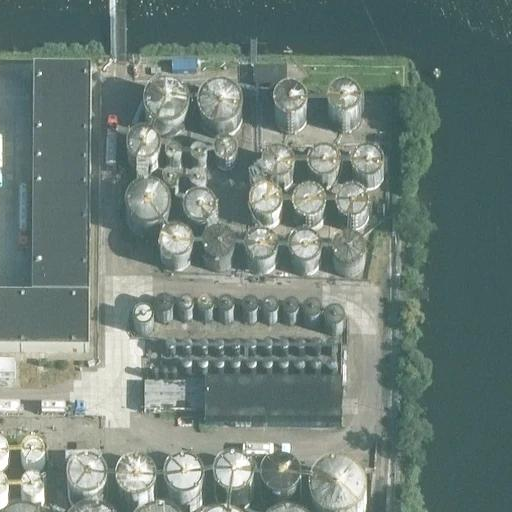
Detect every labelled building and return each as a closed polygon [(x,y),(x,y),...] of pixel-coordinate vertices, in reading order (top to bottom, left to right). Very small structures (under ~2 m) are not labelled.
[(0,352),(88,353),(90,72),(33,72),(32,298),(0,297),(0,352)] [(188,120),(189,116),(188,110),(185,103),(181,100),(179,98),(174,95),(170,94),(165,94),(161,94),(157,96),(152,99),(148,102),(145,107),(144,112),(143,117),(145,124),(148,130),(151,134),(157,137),(162,139),(167,139),(172,138),(178,136),(182,133),(185,129),(187,125),(188,120)] [(243,117),(242,112),(239,106),(236,102),(234,100),(229,98),(222,96),(219,96),(214,97),(211,98),(207,100),(203,103),(200,107),(198,113),(197,118),(198,121),(199,126),(201,130),(204,134),(207,137),(212,140),(217,141),(221,141),(228,140),(232,138),(236,135),(239,131),(242,125),(243,121),(243,117)] [(302,107),(300,106),(296,103),(294,103),(289,102),(286,103),(281,105),(278,108),(275,111),(274,114),(273,117),(273,121),(274,124),(275,128),(277,131),(280,134),(284,136),(288,137),(294,136),(296,136),(300,134),(303,131),(306,126),(307,124),(307,120),(307,116),(306,114),(304,110),(302,107)] [(356,106),(352,104),(346,102),(341,102),(338,103),(334,105),(331,108),(329,112),(328,115),(327,118),(327,122),(329,127),(331,130),(333,132),(337,134),(340,136),(343,136),(347,136),(349,135),(353,134),(356,131),(359,128),(360,124),(361,119),(361,115),(360,113),(359,109),(356,106)] [(154,144),(150,142),(145,141),(140,141),(136,142),(131,145),(129,148),(127,153),(126,157),(126,161),(128,166),(130,169),(135,173),(139,175),(145,176),(149,175),(154,172),(155,171),(158,168),(159,166),(161,162),(161,158),(161,156),(159,151),(157,147),(154,144)] [(193,145),(193,144),(191,142),(190,142),(189,142),(187,142),(186,143),(185,144),(184,145),(184,146),(184,148),(184,149),(185,151),(186,151),(187,152),(188,152),(190,152),(191,152),(192,151),(193,150),(193,149),(194,148),(194,147),(194,146),(193,145)] [(205,145),(204,144),(203,143),(202,142),(200,142),(198,143),(197,144),(196,145),(196,146),(196,147),(196,148),(196,149),(197,150),(197,151),(198,152),(201,152),(203,152),(204,151),(204,150),(205,149),(205,148),(205,146),(205,145)] [(236,156),(234,153),(231,151),(228,149),(226,149),(224,149),(221,150),(220,150),(218,152),(217,153),(215,156),(214,157),(214,161),(215,164),(216,167),(218,169),(220,170),(222,171),(226,172),(228,171),(231,170),(233,169),(234,167),(236,165),(237,162),(237,159),(236,156)] [(180,161),(179,159),(178,157),(176,156),(174,155),(172,155),(171,156),(169,156),(167,157),(166,159),(165,160),(165,162),(164,164),(165,165),(165,167),(166,169),(168,170),(169,171),(171,172),(173,172),(174,172),(176,171),(178,170),(180,168),(180,167),(181,164),(181,162),(180,161)] [(204,158),(202,157),(200,156),(198,156),(197,156),(195,157),(193,158),(192,159),(190,161),(190,164),(190,167),(191,168),(192,170),(194,172),(196,173),(198,173),(200,173),(202,172),(204,171),(205,170),(206,168),(207,167),(207,164),(206,162),(206,160),(204,158)] [(380,167),(376,162),(371,160),(367,159),(365,159),(361,160),(356,163),(354,165),(351,168),(350,173),(350,176),(350,179),(351,183),(353,187),(358,191),(362,192),(368,193),(370,193),(374,191),(378,188),(381,185),(382,181),(383,177),(383,173),(382,170),(380,167)] [(338,169),(336,166),(332,163),(330,161),(327,160),(323,160),(320,160),(315,162),(311,165),(308,169),(307,172),(307,176),(307,179),(308,183),(310,186),(311,188),(315,190),(318,192),(320,192),(324,192),(327,192),(331,190),(334,188),(336,186),(338,183),(339,180),(339,176),(339,173),(338,169)] [(287,164),(285,163),(280,161),(276,161),(273,161),(270,163),(266,165),(265,167),(263,170),(262,173),(261,177),(261,180),(262,184),(263,186),(266,189),(269,191),(271,192),(275,193),(279,194),(283,193),(286,191),(288,190),(291,187),(292,184),(294,180),(294,176),(293,174),(292,170),(290,167),(287,164)] [(177,186),(176,184),(173,182),(171,181),(170,181),(168,181),(166,182),(164,183),(163,185),(162,186),(161,189),(161,191),(162,193),(163,195),(164,196),(166,197),(167,198),(169,198),(170,198),(173,197),(175,196),(176,195),(177,193),(178,191),(178,188),(177,186)] [(205,188),(204,186),(203,184),(202,183),(201,183),(199,182),(197,182),(196,182),(193,183),(191,185),(189,187),(189,190),(189,191),(190,193),(190,195),(192,196),(193,197),(195,198),(198,198),(199,198),(201,197),(202,196),(204,195),(205,192),(205,189),(205,188)] [(232,188),(230,185),(228,184),(225,183),(224,183),(220,183),(217,185),(216,186),(214,188),(213,190),(212,193),(212,196),(213,199),(215,202),(218,204),(221,205),(224,205),(226,205),(229,204),(231,202),(232,200),(234,197),(234,194),(234,192),(233,190),(232,188)] [(170,224),(170,217),(170,212),(168,208),(165,203),(162,200),(158,197),(152,195),(147,195),(142,196),(138,197),(133,200),(128,206),(126,209),(125,214),(125,217),(125,223),(127,228),(131,234),(135,237),(138,239),(143,240),(147,241),(152,240),(157,239),(161,237),(164,234),(167,230),(170,224)] [(278,204),(276,202),(273,200),(268,199),(264,198),(259,200),(256,201),(254,203),(251,207),(250,209),(249,212),(249,216),(249,219),(251,223),(253,227),(256,229),(260,231),(263,232),(268,232),(272,231),(276,229),(280,225),(282,221),(282,219),(283,215),(282,211),(281,207),(278,204)] [(325,210),(323,206),(319,202),(315,200),(309,199),(303,199),(299,201),(297,203),(294,206),(293,209),(292,212),(291,217),(292,220),(293,224),(296,228),(298,230),(301,232),(306,233),(308,234),(312,233),(316,232),(321,228),(324,225),(325,221),(326,219),(326,214),(325,210)] [(368,210),(366,206),(362,203),(358,201),(355,200),(350,200),(345,201),(342,203),(339,207),(337,210),(335,214),(335,217),(336,222),(338,225),(341,229),(344,232),(349,233),(353,234),(357,233),(361,231),(364,228),(366,227),(368,223),(369,219),(369,214),(368,210)] [(215,214),(212,211),(209,207),(206,206),(203,205),(200,204),(196,205),(193,206),(190,207),(187,210),(185,212),(184,216),(183,219),(183,222),(184,227),(186,231),(187,232),(191,235),(195,237),(200,238),(204,237),(206,236),(210,234),(212,231),(215,227),(216,225),(216,221),(216,218),(215,214)] [(187,245),(184,243),(180,241),(177,241),(173,241),(169,242),(167,244),(163,247),(162,250),(160,254),(160,258),(161,261),(163,265),(164,267),(168,270),(170,271),(173,272),(177,273),(179,272),(183,271),(187,268),(190,265),(191,263),(192,260),(192,256),(192,254),(191,250),(190,248),(187,245)] [(277,258),(276,254),(273,250),(271,247),(266,244),(261,243),(258,243),(255,244),(252,245),(249,247),(247,249),(245,253),(244,256),(243,259),(243,262),(244,265),(246,269),(248,271),(251,274),(254,276),(257,277),(262,277),(266,276),(268,275),(272,273),(274,269),(276,267),(277,264),(277,258)] [(322,263),(322,258),(320,254),(318,251),(315,248),(311,245),(308,245),(301,245),(298,246),(296,247),(293,249),(291,252),(289,256),(288,261),(288,263),(289,267),(291,272),(295,275),(299,277),(302,278),(305,278),(309,278),(312,277),(316,275),(318,273),(320,270),(321,267),(322,263)] [(362,254),(358,249),(354,247),(350,247),(347,247),(342,248),(337,250),(334,254),(332,258),(332,261),(332,265),(332,268),(334,272),(337,275),(340,278),(344,280),(348,280),(351,280),(355,279),(358,277),(361,275),(363,271),(365,268),(365,263),(365,261),(364,257),(362,254)] [(169,309),(167,307),(164,307),(163,307),(160,308),(158,309),(156,311),(155,314),(155,315),(155,318),(155,320),(157,322),(159,324),(160,324),(162,325),(165,325),(167,325),(169,324),(171,322),(172,319),(173,316),(173,314),(172,311),(171,310),(169,309)] [(184,307),(182,308),(180,309),(179,310),(178,312),(177,314),(177,316),(177,318),(178,319),(178,320),(180,322),(182,323),(183,323),(185,324),(187,323),(189,323),(190,322),(192,320),(193,318),(193,315),(193,313),(193,312),(192,311),(190,309),(189,308),(187,307),(186,307),(184,307)] [(203,308),(202,308),(200,309),(199,311),(198,312),(197,314),(197,316),(197,318),(198,320),(199,321),(201,323),(203,324),(205,324),(207,324),(209,323),(211,322),(212,321),(213,319),(214,317),(214,314),(213,313),(212,311),(211,310),(209,308),(207,308),(206,307),(203,308)] [(231,310),(228,308),(225,308),(224,308),(222,309),(220,310),(219,312),(218,313),(217,316),(217,318),(218,319),(219,321),(220,322),(222,324),(223,324),(226,324),(227,324),(229,324),(231,322),(232,321),(233,319),(234,318),(234,315),(233,313),(233,312),(231,310)] [(256,312),(254,310),(252,309),(250,309),(248,309),(246,310),(244,311),(242,313),(242,315),(241,318),(242,319),(242,321),(243,322),(245,324),(247,325),(248,325),(250,325),(252,325),(254,324),(256,322),(257,321),(258,319),(258,316),(257,314),(256,312)] [(278,314),(276,313),(275,311),(274,310),(272,310),(271,309),(268,310),(265,311),(264,312),(263,314),(262,316),(262,319),(262,321),(264,323),(266,325),(268,326),(270,326),(271,326),(273,325),(275,325),(276,323),(277,321),(278,319),(278,316),(278,314)] [(296,312),(294,311),(292,310),(291,310),(289,310),(287,311),(285,312),(283,313),(282,315),(282,317),(282,319),(282,321),(283,322),(284,324),(286,325),(288,326),(290,326),(292,326),(294,326),(295,324),(297,323),(298,321),(298,320),(298,317),(298,315),(297,313),(296,312)] [(315,311),(312,311),(310,311),(308,312),(306,313),(304,315),(303,317),(303,319),(302,320),(303,323),(304,325),(306,327),(307,328),(310,329),(313,329),(315,329),(317,328),(319,326),(320,324),(321,322),(321,320),(321,318),(320,316),(318,314),(317,312),(315,311)] [(152,324),(151,322),(150,320),(149,319),(146,317),(143,317),(140,317),(138,318),(136,320),(134,321),(133,324),(133,326),(133,330),(134,332),(135,334),(138,336),(140,337),(141,337),(144,337),(146,337),(148,336),(150,334),(151,333),(152,331),(153,329),(153,326),(152,324)] [(340,319),(338,318),(336,317),(334,317),(332,318),(329,318),(326,321),(325,324),(324,325),(324,328),(325,331),(326,333),(328,335),(330,337),(332,337),(334,337),(337,337),(340,336),(341,334),(343,332),(344,329),(344,327),(344,325),(343,322),(341,320),(340,319)] [(171,347),(169,347),(168,348),(167,348),(166,350),(165,351),(165,352),(165,354),(165,355),(166,356),(167,357),(169,358),(170,358),(171,358),(173,358),(174,357),(174,356),(175,355),(175,354),(176,352),(175,351),(175,350),(174,349),(173,348),(171,347)] [(253,348),(252,347),(250,347),(249,348),(248,348),(247,349),(246,350),(246,351),(245,352),(245,353),(246,355),(247,357),(248,357),(249,358),(250,358),(252,358),(253,358),(254,357),(256,355),(256,354),(256,353),(256,352),(256,350),(254,348),(253,348)] [(283,347),(281,348),(280,348),(279,349),(278,350),(277,352),(277,353),(277,354),(278,356),(279,357),(280,358),(281,358),(282,359),(284,358),(285,358),(286,357),(287,357),(288,355),(288,353),(288,352),(288,351),(287,350),(286,348),(284,348),(283,347)] [(305,352),(304,351),(303,349),(302,348),(301,347),(300,347),(298,347),(297,348),(295,349),(295,350),(294,351),(294,353),(294,354),(294,355),(295,356),(296,357),(297,358),(298,358),(299,358),(301,358),(302,357),(303,357),(303,356),(304,355),(304,354),(305,353),(305,352)] [(319,349),(318,348),(317,348),(315,347),(314,348),(313,348),(311,350),(310,351),(310,353),(310,354),(310,355),(311,356),(312,357),(313,358),(315,358),(316,358),(317,358),(318,357),(320,356),(320,355),(321,354),(321,353),(321,352),(320,350),(319,349)] [(334,347),(333,347),(332,347),(330,347),(328,348),(328,349),(326,350),(326,352),(326,354),(327,355),(327,356),(328,356),(329,357),(331,358),(332,358),(334,357),(335,357),(335,356),(336,354),(337,353),(337,352),(337,350),(336,349),(335,348),(334,347)] [(190,349),(189,349),(188,348),(186,348),(185,348),(183,349),(182,350),(181,351),(181,353),(181,354),(181,355),(182,357),(183,357),(184,358),(186,359),(187,359),(188,358),(189,358),(190,357),(191,356),(192,354),(192,353),(192,352),(191,351),(190,349)] [(208,353),(208,352),(207,350),(206,349),(205,348),(203,348),(202,348),(201,348),(199,348),(198,349),(198,350),(197,352),(197,354),(197,355),(197,356),(198,357),(200,358),(201,358),(202,359),(204,358),(205,358),(206,357),(207,356),(207,355),(208,354),(208,353)] [(219,348),(217,348),(216,348),(215,349),(214,350),(213,351),(213,352),(213,354),(213,355),(214,356),(215,357),(216,358),(218,359),(219,359),(220,358),(221,358),(222,357),(223,356),(224,354),(224,352),(223,351),(223,350),(222,349),(220,348),(219,348)] [(238,349),(237,348),(236,348),(235,348),(234,348),(232,348),(231,349),(230,350),(229,352),(229,353),(229,355),(229,356),(230,357),(231,358),(233,359),(234,359),(236,358),(237,358),(238,357),(239,356),(240,355),(240,354),(240,353),(240,351),(239,350),(238,349)] [(270,350),(269,349),(268,348),(266,348),(264,348),(263,349),(262,350),(261,351),(260,353),(261,355),(261,356),(262,357),(263,358),(264,359),(266,359),(267,359),(268,358),(269,358),(270,357),(271,356),(271,355),(272,353),(271,352),(271,351),(270,350)] [(0,366),(0,382),(14,382),(14,367),(0,366)] [(188,368),(187,367),(185,368),(184,368),(183,368),(181,370),(181,371),(180,372),(181,374),(181,375),(182,377),(183,378),(184,378),(186,378),(187,378),(188,378),(189,378),(190,376),(191,375),(191,374),(191,372),(191,371),(191,370),(189,369),(188,368)] [(205,369),(204,368),(202,367),(201,367),(199,368),(198,369),(197,369),(196,370),(196,372),(196,374),(197,376),(199,378),(201,378),(202,378),(204,378),(205,377),(206,376),(207,374),(207,373),(207,372),(207,370),(206,369),(205,369)] [(223,370),(222,369),(221,368),(219,367),(217,367),(216,368),(214,369),(213,371),(213,373),(213,374),(213,375),(214,376),(215,377),(216,378),(217,378),(218,378),(219,378),(221,378),(222,377),(223,376),(224,375),(224,373),(224,372),(224,371),(223,370)] [(233,367),(232,368),(230,369),(229,370),(229,371),(229,372),(229,373),(229,374),(229,376),(230,377),(231,378),(233,378),(234,378),(235,378),(237,378),(238,377),(239,376),(239,375),(240,373),(239,371),(239,370),(238,369),(237,368),(235,367),(233,367)] [(252,368),(251,367),(250,367),(248,368),(247,369),(246,370),(245,371),(245,373),(245,374),(246,375),(246,376),(248,378),(249,378),(250,378),(251,378),(253,378),(254,378),(255,376),(256,375),(256,374),(256,373),(256,371),(255,370),(254,369),(252,368)] [(282,367),(281,367),(280,368),(279,369),(278,370),(277,372),(277,373),(278,375),(278,376),(279,377),(280,377),(281,378),(283,378),(284,378),(285,378),(286,377),(287,376),(288,375),(288,374),(288,373),(288,372),(288,370),(287,369),(286,368),(285,367),(284,367),(282,367)] [(266,368),(264,368),(263,369),(262,370),(261,371),(261,372),(261,374),(261,375),(262,376),(263,377),(264,378),(267,379),(268,378),(270,377),(271,377),(271,376),(272,374),(272,373),(272,371),(271,370),(269,368),(267,368),(266,368)] [(303,370),(302,369),(301,368),(299,368),(298,368),(296,369),(295,370),(294,371),(294,373),(294,374),(294,375),(295,377),(297,378),(298,378),(299,379),(300,378),(301,378),(302,378),(303,377),(304,376),(304,374),(305,373),(304,372),(304,371),(303,370)] [(316,368),(315,368),(312,369),(310,371),(310,372),(310,373),(310,374),(310,375),(311,377),(313,378),(314,378),(315,379),(316,378),(318,378),(319,377),(320,376),(320,375),(321,374),(321,373),(320,372),(320,371),(319,370),(319,369),(317,368),(316,368)] [(336,370),(335,369),(333,368),(331,368),(330,368),(328,369),(327,370),(327,371),(326,372),(326,373),(326,374),(326,375),(327,376),(328,377),(329,378),(330,378),(332,378),(333,378),(334,378),(335,377),(336,376),(337,374),(337,373),(337,372),(336,371),(336,370)] [(341,428),(341,386),(144,385),(144,414),(204,414),(204,428),(341,428)] [(101,436),(101,450),(129,450),(129,436),(101,436)] [(8,458),(6,456),(3,453),(0,451),(0,474),(2,474),(5,472),(6,470),(8,468),(9,465),(9,462),(8,459),(8,458)] [(43,457),(40,454),(39,453),(35,452),(31,452),(28,453),(26,453),(24,456),(22,459),(21,462),(21,465),(22,468),(23,471),(26,473),(28,475),(32,475),(35,475),(37,475),(39,474),(42,471),(44,468),(45,464),(45,462),(44,460),(43,457)] [(246,479),(242,477),(235,475),(229,476),(225,477),(222,479),(217,484),(215,489),(214,494),(214,499),(216,505),(218,509),(221,511),(246,511),(248,511),(252,506),(254,502),(255,499),(255,494),(253,487),(250,483),(246,479)] [(189,477),(186,476),(181,476),(178,477),(174,479),(169,482),(167,486),(165,489),(164,493),(164,500),(166,505),(168,508),(171,511),(196,511),(197,511),(200,508),(202,505),(204,499),(204,495),(203,489),(202,486),(200,483),(196,480),(194,478),(189,477)] [(86,477),(81,478),(76,481),(73,484),(69,488),(68,493),(68,497),(68,501),(70,506),(72,510),(74,511),(100,511),(103,509),(106,506),(108,500),(108,496),(107,491),(105,487),(101,482),(96,478),(89,477),(86,477)] [(154,489),(150,484),(146,481),(142,479),(137,478),(133,478),(129,479),(123,483),(119,488),(117,493),(116,497),(117,504),(119,507),(121,510),(122,511),(149,511),(152,510),(154,506),(155,499),(155,496),(155,491),(154,489)] [(300,503),(301,499),(300,494),(298,489),(296,485),(293,482),(290,480),(283,478),(279,478),(274,479),(270,481),(267,483),(265,486),(262,490),(261,496),(261,501),(262,504),(263,508),(265,511),(266,511),(294,511),(297,508),(300,503)] [(366,511),(367,507),(365,499),(363,494),(360,490),(354,483),(347,480),(342,479),(334,479),(326,481),(319,486),(314,491),(310,500),(309,505),(309,511),(366,511)] [(8,493),(5,490),(2,488),(0,487),(0,511),(2,511),(4,510),(7,507),(8,505),(9,503),(9,501),(9,498),(9,495),(8,493)] [(41,490),(38,488),(37,487),(33,487),(31,487),(28,488),(25,490),(24,491),(22,494),(21,497),(21,501),(22,504),(22,506),(25,508),(27,510),(28,511),(32,511),(35,511),(39,510),(42,509),(44,505),(45,504),(46,500),(46,497),(45,495),(43,491),(41,490)]
